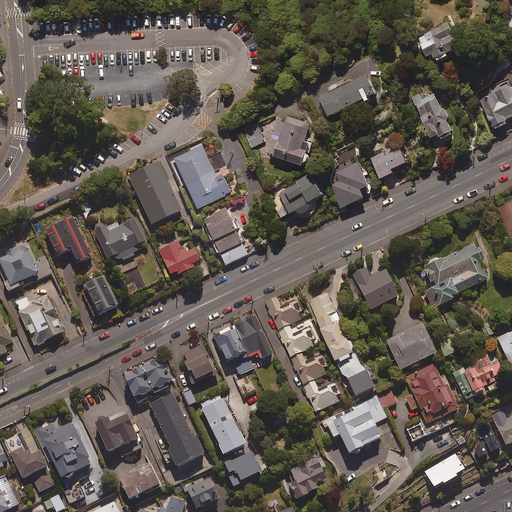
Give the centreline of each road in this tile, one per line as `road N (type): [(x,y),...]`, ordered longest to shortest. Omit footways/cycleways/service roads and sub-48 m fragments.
road 1 (tertiary): [(511,159),(0,401)]
road 2 (residential): [(17,0),(24,132),(0,184)]
